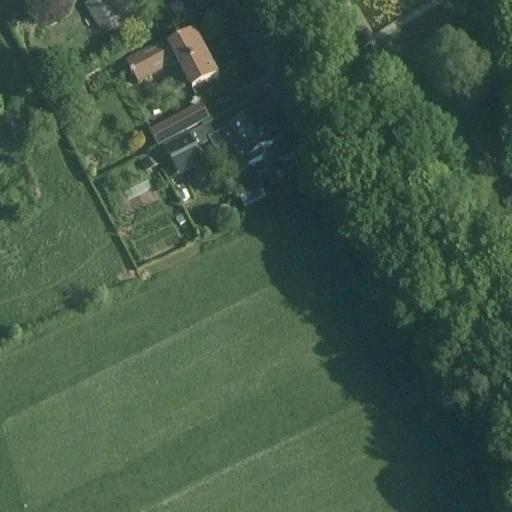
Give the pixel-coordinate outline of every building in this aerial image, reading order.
[(25,5),(22,0),(8,0),(13,11),(17,10),(25,5)] [(97,0),(86,8),(102,33),(119,22),(104,0),(97,0)] [(21,19),(17,10),(13,11),(3,17),(7,25),(21,19)] [(339,20),(336,22),(356,57),(362,54),(375,46),(354,11),(339,20)] [(178,62),(194,90),(220,76),(195,31),(182,38),(179,33),(127,62),(139,84),(178,62)] [(212,120),(204,105),(153,133),(161,148),(212,120)] [(214,138),(206,142),(208,146),(213,154),(221,150),(226,158),(234,172),(235,174),(238,174),(242,174),(265,161),(266,157),(264,154),(262,150),(272,145),(255,114),(214,137),(214,138)] [(189,138),(155,155),(161,168),(168,182),(202,165),(197,154),(189,138)] [(155,155),(139,163),(145,175),(161,168),(155,155)]
